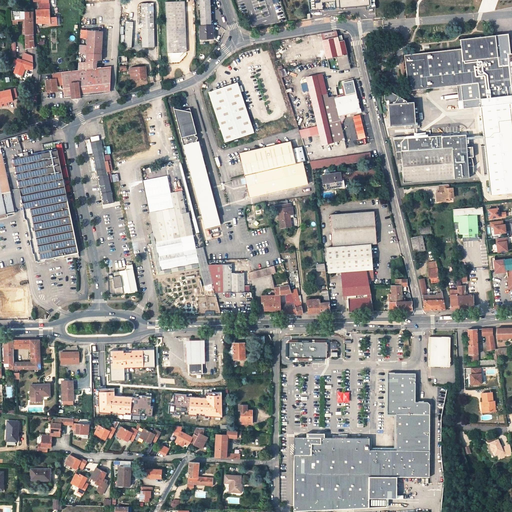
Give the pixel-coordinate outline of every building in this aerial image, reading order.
[(50,10),(49,0),(33,0),(34,2),(39,1),(39,3),(41,10),(37,10),(37,16),(37,23),(51,23),(51,25),(56,25),(56,19),(50,19),(50,15),(52,15),(52,10),(50,10)] [(210,0),(200,0),(202,26),(200,26),(200,38),(214,38),(213,25),(212,25),(210,0)] [(253,0),(244,1),(246,14),(252,13),(253,18),(256,18),(256,20),(308,12),(305,0),(253,0)] [(308,0),(309,11),(371,4),(370,0),(308,0)] [(185,1),(166,2),(168,53),(172,53),(172,58),(179,57),(184,52),(187,52),(185,1)] [(153,3),(142,3),(143,46),(154,46),(153,14),(153,10),(153,3)] [(24,22),(23,24),(23,35),(26,35),(33,35),(33,32),(33,20),(33,12),(31,12),(12,11),(13,24),(18,23),(18,20),(23,19),(23,20),(24,21),(25,21),(25,22),(24,22)] [(81,31),(80,53),(87,54),(86,63),(98,62),(101,61),(103,33),(81,31)] [(321,34),(327,59),(337,57),(340,71),(350,68),(343,41),(339,41),(337,31),(321,34)] [(509,53),(511,53),(509,34),(497,35),(499,56),(500,66),(510,65),(509,53)] [(34,44),(33,35),(26,35),(26,49),(34,48),(34,44)] [(511,82),(510,65),(500,66),(499,56),(497,35),(462,39),(468,84),(478,83),(479,98),(484,146),(480,146),(483,175),(488,174),(490,195),(511,193),(511,82)] [(462,39),(460,40),(461,49),(419,53),(415,54),(404,55),(407,77),(407,83),(408,91),(461,85),(468,84),(462,39)] [(25,53),(23,59),(32,63),(31,68),(33,69),(33,66),(33,56),(26,54),(25,53)] [(127,62),(127,56),(119,57),(120,67),(121,67),(121,71),(126,70),(126,62),(127,62)] [(97,69),(98,62),(86,63),(79,63),(78,70),(97,69)] [(48,91),(57,90),(57,84),(56,81),(63,81),(63,84),(64,97),(72,96),(72,99),(80,98),(80,96),(80,91),(110,89),(111,67),(97,69),(78,70),(53,73),(54,79),(47,79),(48,91)] [(146,67),(134,68),(135,78),(146,77),(146,67)] [(322,74),(306,78),(306,79),(307,82),(322,145),(331,143),(331,142),(320,94),(326,93),(322,74)] [(360,109),(353,81),(342,83),(345,95),(334,97),(334,96),(329,97),(327,97),(329,102),(330,102),(335,101),(341,124),(343,124),(342,122),(345,117),(344,116),(357,113),(357,110),(360,109)] [(209,92),(225,143),(254,133),(237,83),(209,92)] [(463,100),(479,98),(478,83),(468,84),(461,85),(463,100)] [(15,89),(0,92),(0,103),(1,103),(2,106),(8,105),(7,102),(9,101),(13,101),(12,98),(17,97),(15,89)] [(336,125),(330,102),(329,102),(327,97),(329,97),(328,92),(326,93),(320,94),(331,142),(339,140),(336,125)] [(398,96),(391,92),(391,101),(388,101),(389,105),(394,104),(394,103),(398,96)] [(390,126),(415,124),(413,104),(408,104),(408,103),(407,103),(407,101),(398,96),(394,103),(394,104),(389,105),(390,126)] [(341,124),(335,101),(330,102),(336,125),(341,124)] [(174,112),(205,228),(221,224),(199,141),(196,141),(196,139),(197,139),(197,138),(198,137),(197,136),(196,135),(195,135),(194,134),(197,133),(190,108),(183,110),(174,112)] [(432,134),(459,132),(459,124),(431,125),(432,134)] [(442,136),(408,138),(405,138),(401,142),(397,139),(393,139),(397,152),(396,152),(397,157),(398,158),(399,159),(400,159),(401,159),(403,182),(470,178),(469,174),(472,174),(473,174),(474,173),(474,166),(468,166),(468,158),(466,135),(455,136),(455,133),(451,134),(451,136),(442,137),(442,136)] [(101,140),(91,142),(103,204),(113,202),(101,140)] [(296,164),(291,142),(239,154),(250,197),(308,184),(303,162),(296,164)] [(66,193),(56,150),(14,159),(24,210),(25,209),(36,261),(63,255),(78,252),(70,215),(67,201),(72,200),(71,192),(66,193)] [(2,152),(0,152),(0,215),(6,215),(15,212),(2,152)] [(309,162),(312,169),(372,160),(370,153),(309,162)] [(340,173),(322,175),(323,184),(325,183),(326,189),(336,188),(343,187),(342,181),(341,181),(341,178),(340,173)] [(453,198),(452,188),(449,188),(448,184),(439,185),(439,189),(441,189),(441,192),(439,193),(436,193),(437,202),(441,201),(441,199),(445,198),(453,198)] [(174,208),(150,213),(154,233),(161,270),(199,263),(196,249),(195,249),(188,212),(186,213),(181,191),(171,193),(174,208)] [(277,206),(274,206),(275,210),(278,210),(280,228),(291,227),(290,215),(289,208),(291,208),(290,204),(288,204),(277,206)] [(474,207),(453,209),(453,222),(458,222),(459,229),(459,234),(462,234),(462,237),(474,236),(474,233),(478,233),(477,214),(475,215),(474,207)] [(499,213),(498,208),(488,209),(489,218),(506,216),(505,212),(499,213)] [(374,212),(330,215),(333,243),(372,238),(373,244),(376,244),(374,212)] [(494,234),(506,232),(505,224),(503,225),(502,220),(490,222),(491,226),(493,226),(494,234)] [(430,224),(419,225),(420,235),(431,233),(430,224)] [(162,274),(161,270),(154,233),(150,234),(158,275),(162,274)] [(422,236),(412,238),(415,252),(425,250),(422,236)] [(507,237),(496,239),(496,244),(497,252),(507,251),(506,241),(507,241),(507,237)] [(329,273),(341,272),(366,270),(372,269),(371,244),(373,244),(372,238),(333,243),(333,247),(327,248),(329,273)] [(199,263),(200,267),(205,286),(213,284),(203,247),(196,249),(199,263)] [(488,256),(490,268),(494,267),(495,269),(495,273),(502,272),(502,270),(506,270),(509,289),(511,288),(511,258),(495,260),(494,255),(488,256)] [(161,270),(162,274),(200,267),(199,263),(161,270)] [(237,269),(237,265),(208,264),(216,292),(223,292),(225,292),(225,296),(226,297),(230,297),(230,292),(249,292),(249,272),(244,272),(237,273),(237,269)] [(251,278),(276,272),(274,266),(249,272),(251,278)] [(430,269),(428,269),(429,278),(430,278),(431,283),(437,282),(439,291),(442,291),(440,281),(437,268),(436,268),(430,269)] [(137,291),(133,269),(119,271),(121,282),(108,284),(110,295),(137,291)] [(368,281),(366,270),(341,272),(343,288),(342,288),(343,295),(346,294),(347,299),(348,299),(349,312),(363,312),(374,311),(373,308),(369,285),(368,281)] [(457,290),(459,309),(474,309),(473,296),(465,296),(465,294),(465,288),(465,284),(463,284),(464,286),(462,286),(460,286),(460,283),(462,283),(462,282),(467,281),(467,276),(456,276),(457,285),(457,290)] [(391,285),(392,300),(390,300),(389,302),(388,302),(388,311),(412,310),(412,302),(410,302),(407,302),(404,302),(402,302),(402,299),(402,287),(401,279),(395,280),(396,285),(391,285)] [(426,292),(424,279),(419,280),(422,296),(423,296),(424,310),(433,310),(446,310),(442,291),(439,294),(436,294),(436,295),(432,295),(432,294),(430,294),(430,292),(426,292)] [(276,294),(262,295),(262,301),(264,301),(265,310),(280,309),(280,305),(280,295),(291,293),(291,291),(289,285),(274,287),(276,294)] [(25,290),(1,290),(2,312),(25,311),(25,290)] [(298,296),(297,290),(291,291),(291,293),(295,304),(298,313),(303,313),(302,305),(300,301),(299,302),(298,296)] [(320,299),(307,300),(308,313),(327,313),(331,312),(328,290),(321,291),(323,303),(320,303),(320,299)] [(449,290),(450,309),(459,309),(457,290),(449,290)] [(295,304),(285,305),(285,314),(298,313),(295,304)] [(497,328),(497,341),(502,341),(502,339),(508,339),(508,338),(511,337),(511,327),(503,328),(497,328)] [(482,336),(486,336),(488,351),(495,349),(493,335),(492,335),(492,328),(482,328),(481,329),(482,336)] [(468,329),(469,363),(476,363),(476,364),(478,364),(478,363),(477,329),(468,329)] [(450,366),(450,337),(429,337),(429,362),(432,366),(450,366)] [(4,341),(5,363),(13,363),(13,362),(12,349),(12,340),(4,341)] [(38,370),(40,369),(40,340),(12,340),(12,349),(30,348),(31,362),(13,362),(13,363),(13,366),(13,370),(14,370),(34,370),(34,372),(38,372),(38,370)] [(245,359),(244,341),(233,341),(233,359),(231,359),(231,363),(238,362),(238,359),(245,359)] [(326,342),(287,342),(287,358),(325,358),(326,342)] [(79,364),(79,352),(61,353),(61,364),(79,364)] [(203,373),(203,363),(188,364),(188,374),(203,373)] [(471,374),(470,374),(471,384),(481,384),(480,368),(471,368),(471,374)] [(416,373),(388,373),(387,414),(397,414),(430,414),(430,403),(427,401),(415,401),(416,373)] [(73,400),(73,381),(62,381),(63,401),(72,401),(73,400)] [(50,396),(49,384),(30,385),(30,394),(37,394),(37,396),(41,396),(50,396)] [(484,402),(485,412),(493,411),(493,406),(495,405),(495,401),(493,401),(492,392),(482,393),(483,402),(484,402)] [(247,405),(239,405),(239,410),(241,410),(241,424),(252,424),(252,417),(251,417),(251,410),(247,410),(247,405)] [(430,414),(397,414),(396,450),(430,451),(430,414)] [(53,436),(60,436),(60,434),(61,425),(66,425),(66,418),(58,418),(56,417),(55,423),(51,423),(50,436),(52,436),(53,436)] [(76,433),(88,435),(89,425),(76,424),(73,423),(73,419),(66,418),(66,425),(72,426),(72,430),(76,430),(76,433)] [(17,441),(18,422),(8,421),(7,441),(8,441),(8,444),(15,445),(15,441),(17,441)] [(108,430),(99,426),(94,434),(105,440),(107,438),(110,439),(116,429),(110,426),(108,430)] [(190,442),(201,447),(206,437),(203,435),(203,429),(196,428),(195,432),(192,438),(181,432),(181,427),(175,426),(175,434),(178,436),(175,441),(183,445),(184,444),(188,445),(190,442)] [(130,431),(121,427),(117,436),(128,441),(129,439),(133,441),(134,439),(136,435),(138,431),(132,428),(130,431)] [(155,430),(153,433),(144,429),(143,430),(139,437),(144,439),(151,443),(152,440),(156,442),(161,433),(155,430)] [(226,435),(216,434),(215,457),(226,458),(227,438),(241,438),(242,432),(227,431),(226,435)] [(42,435),(41,444),(39,444),(38,452),(47,452),(47,448),(51,448),(51,444),(52,436),(50,436),(42,435)] [(369,450),(369,438),(324,437),(307,437),(294,436),(293,510),(385,507),(385,498),(396,498),(396,476),(368,476),(369,450)] [(490,448),(492,452),(493,452),(494,455),(497,454),(499,458),(511,453),(510,444),(501,448),(497,440),(490,443),(491,447),(490,448)] [(162,445),(159,452),(165,455),(165,454),(168,448),(162,445)] [(396,450),(369,450),(368,476),(396,476),(430,477),(430,451),(396,450)] [(70,455),(66,464),(76,469),(78,466),(79,467),(83,469),(86,463),(87,461),(81,459),(80,460),(75,458),(70,455)] [(187,484),(212,486),(213,478),(198,477),(199,463),(189,462),(187,484)] [(130,487),(131,467),(119,467),(118,484),(123,484),(123,486),(130,487)] [(104,478),(106,473),(96,468),(91,478),(97,481),(95,484),(99,486),(97,491),(103,494),(107,485),(106,484),(107,480),(104,478)] [(49,481),(50,470),(31,469),(31,480),(49,481)] [(150,478),(161,479),(162,470),(151,469),(151,470),(147,470),(146,477),(150,477),(150,478)] [(79,487),(77,492),(82,495),(88,484),(85,483),(87,478),(80,474),(79,475),(76,474),(71,483),(79,487)] [(230,483),(229,492),(240,492),(240,484),(241,476),(225,475),(224,483),(230,483)] [(152,491),(152,487),(141,487),(141,494),(140,494),(140,501),(149,502),(149,498),(151,498),(151,491),(152,491)]
